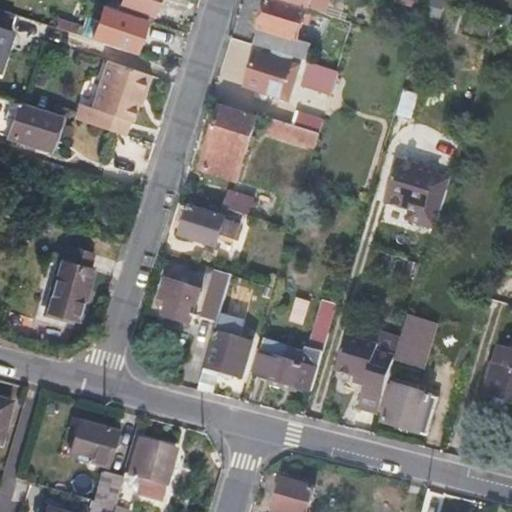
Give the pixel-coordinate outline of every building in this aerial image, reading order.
[(123,0),(122,4),(153,14),(157,0),(123,0)] [(276,0),(327,15),(332,0),(276,0)] [(304,60),(308,61),(312,47),(297,42),(306,13),(268,1),(256,45),(304,60)] [(107,35),(116,9),(109,7),(101,32),(107,35)] [(146,20),(116,9),(107,35),(103,45),(134,55),(146,20)] [(13,15),(0,10),(0,73),(13,33),(9,31),(13,15)] [(438,23),(428,60),(471,74),(486,23),(467,17),(463,30),(438,23)] [(74,20),(69,34),(87,40),(91,26),(74,20)] [(291,64),(256,53),(246,85),(288,99),(293,82),(285,80),(291,64)] [(338,71),(308,61),(304,60),(297,81),(307,84),(308,82),(332,89),(338,71)] [(81,106),(76,120),(125,136),(129,122),(132,123),(139,98),(142,99),(149,77),(108,63),(93,110),(81,106)] [(398,117),(413,120),(419,94),(404,90),(398,117)] [(61,115),(20,102),(9,136),(51,149),(61,115)] [(206,171),(239,181),(258,121),(221,109),(209,145),(214,147),(206,171)] [(305,129),(319,134),(323,121),(298,113),(294,126),(300,128),(305,129)] [(268,134),(301,144),(305,129),(300,128),(294,126),(273,119),(268,134)] [(319,134),(305,129),(301,144),(315,149),(319,134)] [(423,215),(420,226),(435,230),(450,179),(435,174),(434,179),(426,177),(428,169),(400,161),(388,204),(410,211),(423,215)] [(436,171),(428,169),(426,177),(434,179),(435,174),(436,171)] [(230,192),(225,208),(249,216),(254,199),(230,192)] [(190,207),(182,233),(220,243),(227,219),(190,207)] [(423,215),(410,211),(407,222),(420,226),(423,215)] [(48,312),(77,320),(92,269),(89,268),(93,255),(68,247),(64,261),(62,261),(48,312)] [(213,300),(225,303),(234,274),(221,270),(213,300)] [(166,279),(160,297),(171,300),(169,306),(166,315),(193,323),(204,291),(166,279)] [(171,300),(160,297),(159,303),(169,306),(171,300)] [(217,331),(225,303),(213,300),(210,299),(203,326),(217,331)] [(321,304),(307,349),(324,354),(337,309),(321,304)] [(224,321),(219,338),(240,345),(245,327),(224,321)] [(409,324),(398,361),(424,369),(435,332),(409,324)] [(240,345),(219,338),(210,369),(243,379),(252,349),(240,345)] [(356,378),(368,382),(367,388),(360,411),(379,416),(396,359),(376,354),(378,347),(347,338),(337,373),(356,378)] [(324,354),(307,349),(306,356),(264,344),(254,376),(312,394),(324,354)] [(511,353),(502,351),(489,394),(511,400),(511,353)] [(367,388),(368,382),(356,378),(354,384),(367,388)] [(431,403),(432,399),(397,388),(385,426),(420,436),(421,431),(430,434),(438,405),(431,403)] [(0,441),(10,403),(0,400),(0,441)] [(81,424),(72,455),(108,466),(117,435),(81,424)] [(140,439),(129,475),(140,478),(136,495),(160,501),(174,450),(140,439)] [(106,472),(97,501),(115,506),(124,477),(106,472)] [(115,506),(114,509),(123,511),(125,511),(131,493),(133,486),(127,484),(129,475),(124,474),(124,477),(115,506)] [(131,493),(136,495),(140,478),(129,475),(127,484),(133,486),(131,493)] [(277,511),(308,511),(315,488),(284,480),(276,510),(277,511)] [(112,511),(114,509),(115,506),(97,501),(94,500),(90,511),(112,511)]
